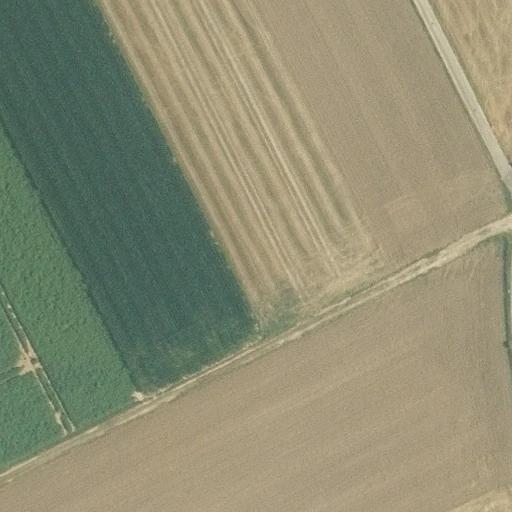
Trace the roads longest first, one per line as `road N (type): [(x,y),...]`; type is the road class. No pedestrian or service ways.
road 1 (track): [(0,499),(511,226)]
road 2 (track): [(419,0),(511,183)]
